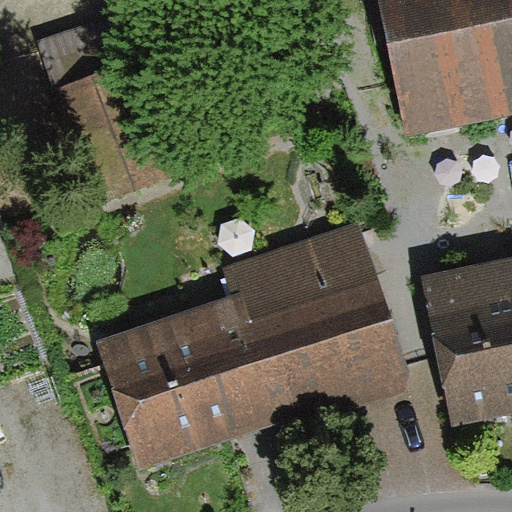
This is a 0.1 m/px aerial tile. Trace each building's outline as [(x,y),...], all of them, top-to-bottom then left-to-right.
[(511,0),(381,0),(408,141),(511,120),(511,0)] [(56,95),(172,53),(154,6),(40,46),(56,95)] [(98,211),(214,170),(172,53),(56,95),(98,211)] [(411,395),(359,232),(223,275),(232,303),(94,346),(137,481),(411,395)] [(511,267),(426,284),(454,431),(511,419),(511,267)]
